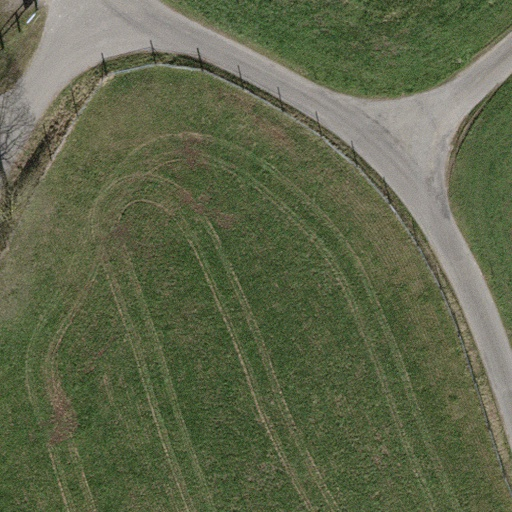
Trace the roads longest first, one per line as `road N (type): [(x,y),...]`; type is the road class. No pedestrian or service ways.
road 1 (residential): [(511,402),(456,254),(390,157),(325,107),(130,0)]
road 2 (residential): [(112,0),(56,64),(0,154)]
road 3 (track): [(390,157),(511,53)]
